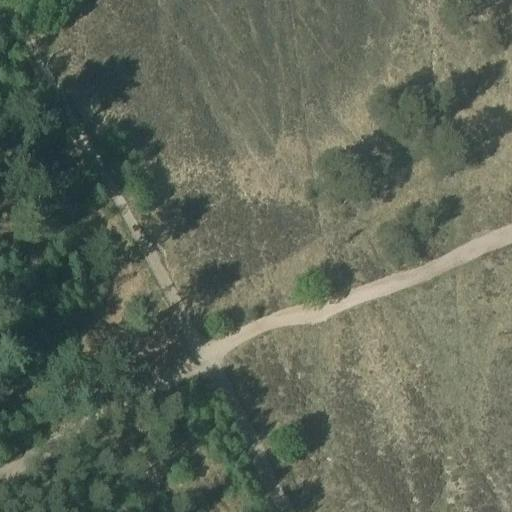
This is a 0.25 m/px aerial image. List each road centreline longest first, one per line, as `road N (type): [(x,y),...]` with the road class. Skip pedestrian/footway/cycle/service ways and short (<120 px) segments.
road 1 (track): [(204,356),(5,0)]
road 2 (track): [(511,238),(434,271),(314,304),(204,356)]
road 3 (track): [(0,477),(204,356)]
road 4 (track): [(204,356),(289,511)]
